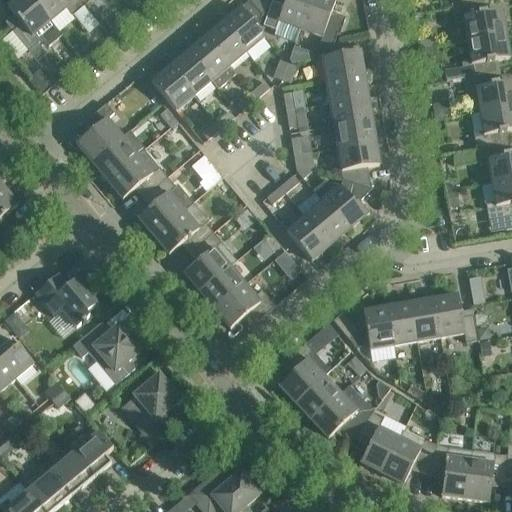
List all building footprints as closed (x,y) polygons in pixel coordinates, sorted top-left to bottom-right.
[(36,35),(51,23),(31,0),(14,0),(7,6),(8,7),(7,8),(17,20),(21,26),(13,33),(29,53),(41,42),(36,35)] [(31,0),(51,23),(66,10),(72,17),(84,7),(78,0),(31,0)] [(295,44),(300,31),(311,0),(286,0),(283,7),(271,3),(263,27),(275,31),(273,36),(295,44)] [(335,3),(327,0),(311,0),(300,31),(322,39),(318,47),(331,52),(337,36),(339,37),(345,19),(331,14),(335,3)] [(449,0),(451,9),(483,3),(482,0),(449,0)] [(222,25),(246,54),(264,39),(257,30),(262,17),(249,1),(222,25)] [(466,43),(506,36),(503,14),(501,14),(501,13),(485,15),(483,3),(451,9),(454,25),(463,23),(466,43)] [(229,69),(246,54),(222,25),(204,39),(229,69)] [(446,83),(464,80),(495,74),(494,63),(509,60),(509,59),(510,58),(506,36),(466,43),(470,63),(461,64),(462,69),(444,72),(446,83)] [(211,83),(229,69),(204,39),(187,54),(211,83)] [(432,41),(421,43),(422,51),(434,49),(432,41)] [(322,60),(326,83),(363,76),(358,47),(340,51),(341,56),(322,60)] [(187,54),(169,68),(194,98),(211,83),(187,54)] [(273,78),(281,81),(287,65),(279,62),(273,78)] [(296,68),(287,65),(281,81),(290,85),(296,68)] [(176,113),(194,98),(169,68),(151,83),(176,113)] [(511,83),(497,86),(495,74),(464,80),(466,96),(475,94),(479,114),(511,108),(511,83)] [(367,99),(363,76),(326,83),(329,105),(367,99)] [(256,101),(270,90),(264,84),(251,95),(256,101)] [(283,96),(286,113),(294,111),(291,94),(283,96)] [(256,101),(251,95),(237,106),(243,112),(256,101)] [(371,121),(367,99),(329,105),(333,128),(371,121)] [(449,102),(434,105),(437,120),(452,117),(449,102)] [(77,146),(92,164),(122,139),(107,121),(114,115),(106,106),(86,122),(94,131),(77,146)] [(473,135),(476,151),(508,145),(506,134),(511,132),(511,108),(479,114),(482,133),(473,135)] [(177,124),(166,111),(160,116),(171,130),(177,124)] [(297,128),(294,111),(286,113),(289,130),(297,128)] [(221,131),(234,120),(229,113),(215,124),(221,131)] [(371,121),(333,128),(337,150),(375,144),(371,121)] [(221,131),(215,124),(202,135),(208,142),(221,131)] [(92,164),(107,182),(137,158),(122,139),(92,164)] [(290,141),(293,158),(302,156),(299,139),(290,141)] [(379,167),(375,144),(337,150),(342,181),(371,191),(367,169),(379,167)] [(511,156),(510,157),(508,145),(476,151),(479,167),(488,165),(491,185),(511,181),(511,156)] [(140,186),(148,196),(167,179),(144,152),(137,158),(107,182),(123,201),(140,186)] [(295,164),(314,171),(311,155),(302,156),(293,158),(295,164)] [(314,171),(295,164),(296,172),(303,181),(314,171)] [(223,179),(215,169),(207,175),(216,185),(223,179)] [(293,177),(280,188),(285,195),(298,184),(293,177)] [(175,189),(167,179),(148,196),(155,205),(138,219),(153,238),(192,206),(177,188),(175,189)] [(322,204),(346,233),(369,214),(359,202),(371,191),(342,181),(340,189),(322,204)] [(511,218),(511,181),(491,185),(495,205),(486,206),(488,222),(511,218)] [(0,236),(8,230),(0,221),(17,206),(2,188),(0,189),(0,236)] [(272,206),(285,195),(280,188),(266,199),(272,206)] [(455,193),(446,194),(449,209),(458,207),(455,193)] [(322,204),(304,218),(329,248),(346,233),(322,204)] [(186,242),(194,251),(215,233),(192,206),(153,238),(169,256),(186,242)] [(304,218),(286,233),(311,263),(329,248),(304,218)] [(238,261),(215,233),(194,251),(201,260),(184,275),(199,293),(229,268),(238,261)] [(269,235),(263,240),(274,254),(280,248),(269,235)] [(293,281),(304,272),(287,252),(276,261),(293,281)] [(199,293),(214,312),(245,287),(229,268),(199,293)] [(99,304),(82,284),(78,279),(69,287),(59,276),(35,296),(55,319),(62,313),(76,329),(89,318),(86,315),(99,304)] [(260,305),(245,287),(214,312),(230,330),(247,316),(255,325),(275,308),(267,299),(260,305)] [(477,343),(473,318),(461,320),(458,297),(434,301),(441,340),(464,336),(465,345),(477,343)] [(441,340),(434,301),(410,305),(417,344),(441,340)] [(370,352),(393,348),(387,309),(386,309),(385,304),(365,308),(366,313),(363,313),(370,352)] [(417,344),(410,305),(387,309),(393,348),(417,344)] [(9,317),(4,321),(20,340),(29,333),(13,314),(9,317)] [(342,315),(333,323),(349,342),(359,334),(342,315)] [(121,330),(118,327),(110,334),(101,324),(72,348),(82,359),(88,354),(115,387),(134,371),(127,363),(139,353),(129,341),(131,339),(132,336),(126,329),(123,329),(121,330)] [(489,327),(478,329),(480,341),(491,339),(489,327)] [(33,366),(12,340),(0,349),(0,362),(15,381),(33,366)] [(491,344),(481,345),(483,356),(492,355),(491,344)] [(305,346),(299,351),(285,362),(295,372),(278,388),(295,405),(323,378),(308,361),(314,355),(305,346)] [(359,378),(365,372),(353,359),(347,365),(359,378)] [(0,393),(15,381),(0,362),(0,393)] [(363,387),(371,379),(366,373),(358,380),(363,387)] [(153,446),(175,428),(164,415),(180,402),(159,376),(133,397),(134,399),(122,409),(153,446)] [(323,378),(295,405),(310,422),(340,395),(323,378)] [(70,400),(56,384),(45,394),(58,410),(70,400)] [(411,386),(407,394),(421,403),(426,395),(411,386)] [(348,388),(340,395),(310,422),(328,440),(340,428),(353,440),(357,434),(373,414),(375,411),(360,401),(348,388)] [(96,406),(86,393),(75,403),(85,415),(96,406)] [(452,408),(450,399),(434,402),(435,411),(452,408)] [(24,409),(15,416),(21,423),(30,416),(24,409)] [(360,465),(382,475),(399,440),(378,430),(382,421),(373,414),(357,434),(370,444),(360,465)] [(33,433),(47,422),(41,415),(27,426),(33,433)] [(21,423),(15,416),(4,425),(10,432),(21,423)] [(111,465),(105,458),(112,452),(93,429),(85,436),(89,441),(74,454),(95,479),(111,465)] [(420,451),(399,440),(382,475),(403,486),(413,466),(429,471),(437,446),(424,442),(420,451)] [(5,444),(0,448),(0,460),(0,461),(11,451),(5,444)] [(465,501),(470,462),(471,453),(448,450),(437,446),(429,471),(444,476),(441,498),(465,501)] [(95,479),(74,454),(50,474),(71,498),(95,479)] [(505,483),(506,457),(494,456),(493,465),(470,462),(465,501),(488,504),(491,482),(505,483)] [(42,511),(54,511),(71,498),(50,474),(43,464),(19,484),(27,493),(42,511)] [(221,470),(189,497),(202,511),(248,511),(245,508),(259,496),(240,473),(231,481),(221,470)] [(42,511),(27,493),(12,506),(7,500),(0,506),(0,509),(2,511),(42,511)]
